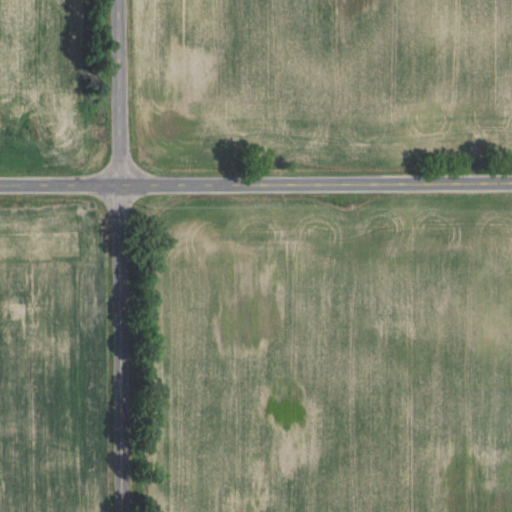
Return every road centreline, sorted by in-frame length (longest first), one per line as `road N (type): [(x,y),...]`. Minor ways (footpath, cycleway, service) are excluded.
road 1 (tertiary): [(115,0),(119,511)]
road 2 (tertiary): [(511,185),(0,188)]
